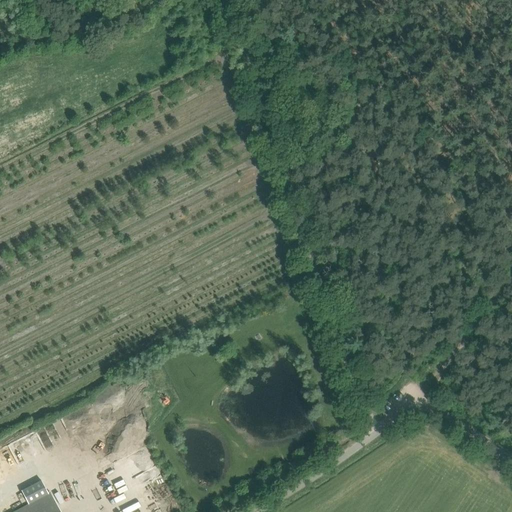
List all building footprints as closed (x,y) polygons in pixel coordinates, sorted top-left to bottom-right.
[(136,469),(150,464),(145,450),(132,455),(136,469)] [(107,490),(109,495),(120,492),(118,487),(107,490)] [(165,489),(154,493),(157,500),(168,495),(165,489)] [(60,511),(51,493),(13,511),(60,511)] [(135,493),(114,504),(117,509),(137,499),(135,493)]
